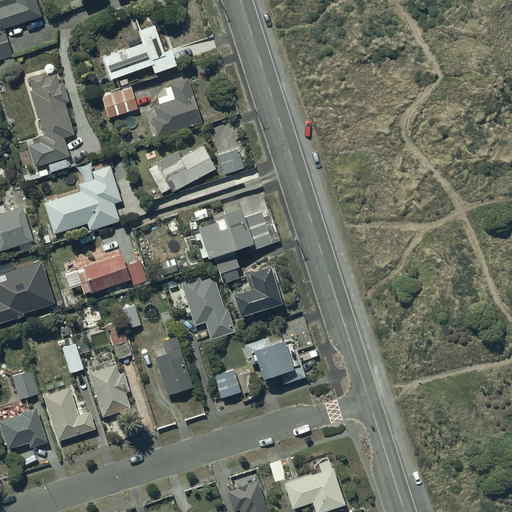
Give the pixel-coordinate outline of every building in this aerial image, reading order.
[(0,0),(0,58),(12,56),(4,28),(40,17),(35,0),(0,0)] [(101,56),(109,80),(150,65),(153,73),(174,66),(169,50),(163,52),(153,25),(136,31),(140,42),(101,56)] [(28,147),(34,168),(71,157),(65,139),(75,136),(66,103),(69,102),(63,82),(58,83),(56,73),(45,77),(43,72),(27,77),(31,90),(29,91),(42,135),(39,136),(41,143),(28,147)] [(155,115),(149,117),(156,136),(201,121),(187,77),(169,83),(170,86),(164,88),(166,95),(156,98),(158,104),(152,106),(155,115)] [(101,94),(107,117),(136,109),(130,86),(101,94)] [(156,164),(171,194),(215,171),(202,147),(180,159),(177,153),(156,164)] [(224,175),(243,169),(236,150),(217,157),(224,175)] [(44,204),(53,235),(87,225),(89,231),(118,223),(113,205),(121,203),(110,167),(92,173),(94,180),(78,185),(80,193),(44,204)] [(21,207),(0,213),(0,252),(33,241),(21,207)] [(216,224),(197,230),(207,261),(250,247),(252,253),(281,244),(276,227),(267,230),(262,214),(244,220),(241,211),(222,217),(225,224),(217,227),(216,224)] [(64,271),(69,288),(80,285),(83,293),(129,279),(121,253),(64,271)] [(236,260),(218,267),(215,268),(220,281),(222,280),(224,285),(243,279),(236,260)] [(126,264),(132,283),(143,280),(137,261),(126,264)] [(161,264),(165,276),(178,272),(174,261),(161,264)] [(0,325),(25,318),(24,315),(57,305),(43,262),(0,275),(0,325)] [(284,307),(272,270),(247,278),(251,293),(235,298),(242,320),(284,307)] [(181,283),(193,324),(205,321),(210,338),(234,331),(227,309),(223,310),(213,277),(199,281),(198,278),(181,283)] [(141,325),(135,303),(121,307),(127,328),(141,325)] [(169,310),(160,313),(166,333),(175,330),(169,310)] [(120,318),(105,323),(116,359),(132,354),(120,318)] [(191,386),(176,336),(161,341),(165,353),(153,356),(165,394),(191,386)] [(270,340),(246,347),(253,368),(258,366),(263,382),(281,376),(285,386),(307,379),(294,341),(284,344),(284,342),(272,346),(270,340)] [(75,343),(61,347),(69,373),(83,368),(75,343)] [(123,372),(119,374),(115,364),(88,372),(101,416),(129,407),(124,392),(128,391),(123,372)] [(38,393),(31,369),(11,375),(18,399),(38,393)] [(233,369),(212,376),(220,398),(240,391),(233,369)] [(248,371),(236,375),(242,393),(254,389),(248,371)] [(69,386),(42,395),(57,440),(94,428),(86,405),(76,408),(69,386)] [(46,442),(35,407),(19,411),(19,414),(0,419),(0,427),(7,449),(27,443),(28,447),(46,442)] [(319,470),(282,482),(290,507),(311,501),(314,511),(343,503),(329,459),(317,463),(319,470)] [(280,460),(269,463),(274,479),(285,476),(280,460)] [(257,480),(226,490),(232,510),(238,508),(239,511),(269,511),(267,504),(265,505),(257,480)]
